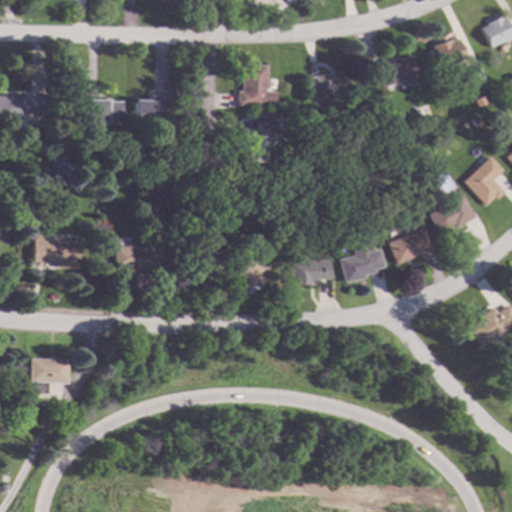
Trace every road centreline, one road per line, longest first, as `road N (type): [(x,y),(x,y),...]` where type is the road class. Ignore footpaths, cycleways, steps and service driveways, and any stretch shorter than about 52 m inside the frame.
road 1 (residential): [(511,242),(478,274),(390,316),(226,330),(0,319)]
road 2 (motorway): [(41,511),(54,473),(118,422),(161,406),(279,396),(399,430),(443,465),(473,511)]
road 3 (residential): [(433,0),(363,24),(291,34),(0,32)]
road 4 (residential): [(511,443),(480,421),(390,316)]
road 5 (residential): [(210,0),(208,127)]
